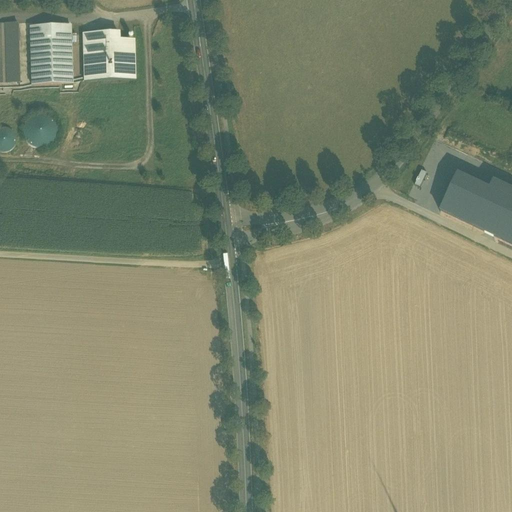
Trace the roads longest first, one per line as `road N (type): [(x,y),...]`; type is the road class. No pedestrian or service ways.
road 1 (tertiary): [(504,0),(415,140),(370,190),(337,210),(225,233)]
road 2 (track): [(0,159),(143,167),(151,134),(147,14)]
road 3 (secondary): [(245,511),(228,264)]
road 4 (secondary): [(192,0),(225,233)]
road 5 (unclassified): [(0,256),(228,264)]
road 6 (track): [(370,190),(511,256)]
